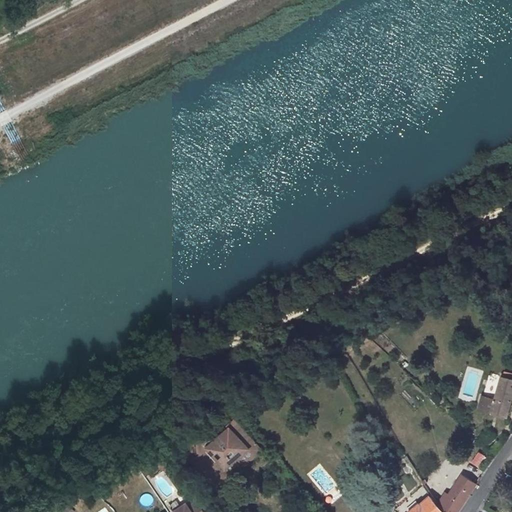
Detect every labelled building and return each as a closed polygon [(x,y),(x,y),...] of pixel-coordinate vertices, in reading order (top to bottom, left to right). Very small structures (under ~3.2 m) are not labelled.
[(507,417),(511,399),(511,378),(502,376),(492,411),(507,417)] [(483,395),(479,407),(492,411),(496,399),(483,395)] [(233,429),(240,438),(247,432),(239,424),(233,429)] [(231,428),(211,445),(229,465),(238,458),(244,465),(261,450),(247,432),(240,438),(233,429),(231,428)] [(489,430),(478,441),(485,448),(496,438),(489,430)] [(229,465),(211,445),(209,447),(226,468),(229,465)] [(478,466),(485,455),(477,450),(471,461),(478,466)] [(458,511),(460,510),(476,484),(463,475),(450,494),(451,495),(446,503),(440,499),(438,504),(443,511),(458,511)] [(451,495),(450,494),(446,491),(440,499),(446,503),(451,495)] [(443,511),(438,504),(431,495),(429,498),(428,497),(420,505),(419,503),(409,511),(443,511)]
